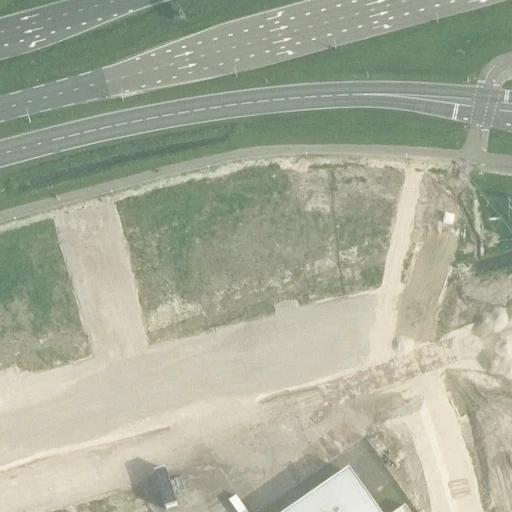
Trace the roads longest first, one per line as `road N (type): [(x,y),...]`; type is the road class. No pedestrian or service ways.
road 1 (primary): [(0,110),(429,0)]
road 2 (primary): [(118,0),(0,32)]
